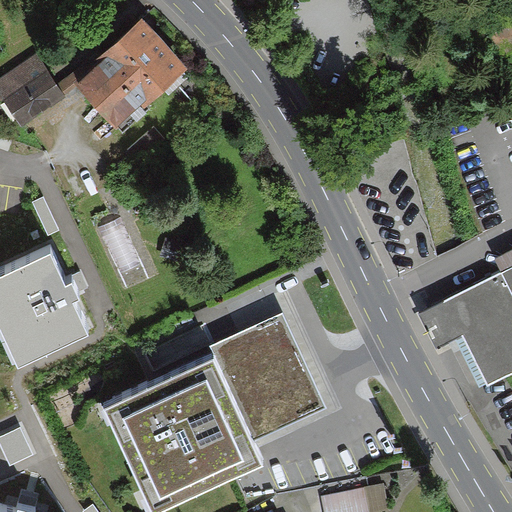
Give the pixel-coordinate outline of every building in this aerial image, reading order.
[(189,59),(143,9),(76,70),(73,72),(80,80),(117,119),(118,118),(124,125),(152,99),(148,96),(161,84),(169,93),(191,73),(183,64),(189,59)] [(511,18),(490,29),(498,44),(511,36),(511,18)] [(22,122),(66,93),(65,91),(58,81),(37,50),(0,75),(0,95),(3,95),(22,122)] [(58,81),(65,91),(80,80),(73,72),(76,70),(74,68),(58,81)] [(154,124),(127,149),(139,162),(166,137),(154,124)] [(126,279),(148,269),(121,209),(99,219),(126,279)] [(165,237),(160,254),(180,260),(186,243),(165,237)] [(511,243),(494,252),(501,266),(511,260),(511,243)] [(72,273),(65,276),(50,244),(0,267),(0,289),(28,350),(87,323),(73,292),(79,289),(72,273)] [(511,368),(511,260),(501,266),(444,294),(462,330),(487,381),(511,368)] [(462,330),(444,294),(433,300),(419,307),(438,342),(451,335),(462,330)] [(328,403),(283,307),(213,339),(215,344),(257,435),(328,403)] [(215,344),(104,396),(154,501),(264,449),(257,435),(215,344)] [(322,494),(325,511),(360,511),(390,506),(385,481),(322,494)] [(38,511),(0,501),(0,511),(38,511)]
